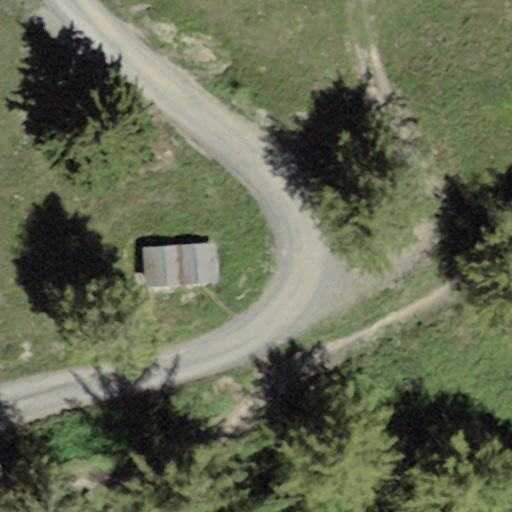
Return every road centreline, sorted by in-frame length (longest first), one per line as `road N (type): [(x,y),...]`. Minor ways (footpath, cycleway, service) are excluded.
road 1 (track): [(81,0),(292,227),(311,276),(294,327),(226,367),(109,381),(0,406)]
road 2 (track): [(311,276),(410,246),(438,215),(433,167),(395,130),(367,77),(354,0)]
